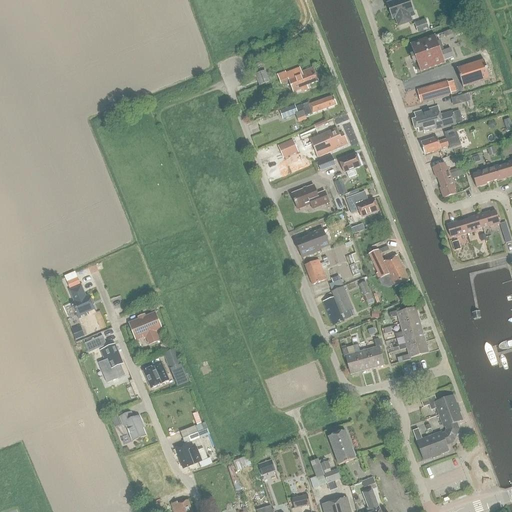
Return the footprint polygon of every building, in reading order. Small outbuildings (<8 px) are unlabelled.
[(396,17),(399,25),(411,21),(408,13),(412,11),(408,0),(400,0),(388,4),(393,18),(396,17)] [(415,24),(418,33),(429,29),(426,20),(415,24)] [(441,53),(435,36),(411,45),(421,73),(445,64),(444,61),(453,58),(450,50),(441,53)] [(484,61),(457,69),(463,89),(490,80),(484,61)] [(289,81),(289,82),(294,95),(309,90),(307,86),(319,81),(314,68),(302,72),(300,68),(286,73),(289,81)] [(266,71),(256,75),(260,86),(270,82),(266,71)] [(281,84),(286,82),(289,81),(286,73),(278,77),(281,84)] [(422,103),(451,95),(448,83),(419,91),(422,103)] [(473,94),(456,95),(457,104),(474,102),(473,94)] [(309,103),(303,105),(305,111),(303,112),(305,116),(337,105),(334,96),(310,105),(309,103)] [(296,107),(295,108),(297,113),(303,111),(303,112),(305,111),(303,105),(296,107)] [(295,106),(280,111),(283,120),(296,115),(295,114),(297,113),(295,108),(295,106)] [(423,131),(424,134),(453,125),(451,116),(440,119),(436,107),(413,114),(415,120),(412,121),(414,130),(417,129),(418,132),(423,131)] [(511,125),(510,117),(503,119),(506,128),(511,126),(511,125)] [(343,133),(339,134),(336,129),(311,140),(318,157),(348,144),(343,133)] [(455,130),(444,133),(446,140),(448,147),(448,148),(460,145),(455,130)] [(437,138),(420,143),(424,156),(441,151),(441,149),(448,147),(446,140),(438,143),(438,142),(437,138)] [(296,148),(293,140),(278,147),(281,154),(296,148)] [(487,150),(489,157),(496,155),(494,148),(487,150)] [(356,154),(339,160),(344,173),(346,173),(354,169),(361,167),(356,154)] [(333,161),(331,157),(321,161),(317,162),(321,173),(325,171),(335,167),(335,166),(335,165),(333,162),(333,161)] [(445,162),(431,167),(435,178),(437,178),(439,183),(452,178),(448,168),(447,168),(445,162)] [(500,166),(488,170),(491,182),(497,180),(498,183),(509,179),(504,166),(500,168),(500,166)] [(477,175),(472,176),(477,190),(487,187),(486,184),(491,182),(488,170),(477,173),(477,175)] [(452,178),(439,183),(441,188),(439,189),(443,200),(457,194),(455,189),(456,189),(452,178)] [(314,186),(292,195),(297,209),(310,204),(312,209),(329,203),(325,192),(318,195),(314,186)] [(344,186),(337,189),(339,195),(340,196),(347,193),(346,192),(344,186)] [(365,192),(345,199),(351,214),(359,211),(357,206),(368,201),(365,192)] [(368,201),(357,206),(359,211),(362,218),(379,212),(374,199),(368,201)] [(488,228),(499,225),(495,212),(489,214),(488,211),(478,214),(482,227),(487,226),(488,228)] [(477,229),(482,227),(478,214),(468,218),(468,220),(463,221),(466,234),(478,231),(477,229)] [(466,234),(463,221),(458,223),(457,221),(446,224),(450,237),(456,235),(456,237),(466,234)] [(511,243),(508,229),(502,231),(506,244),(511,243)] [(323,230),(313,234),(314,235),(296,242),(303,258),(321,251),(320,250),(330,246),(323,230)] [(458,241),(452,243),(454,252),(461,250),(458,241)] [(395,288),(409,281),(398,256),(384,262),(381,254),(389,250),(387,247),(370,255),(378,274),(377,275),(379,279),(390,275),(395,288)] [(313,285),(326,280),(319,260),(305,265),(313,285)] [(67,283),(67,284),(69,288),(70,289),(80,285),(77,278),(67,283)] [(329,285),(332,290),(343,286),(341,280),(333,283),(329,285)] [(365,282),(359,285),(364,296),(370,293),(365,282)] [(86,297),(81,286),(70,291),(75,302),(72,303),(65,306),(69,317),(77,314),(79,319),(87,315),(86,313),(95,309),(89,296),(86,297)] [(323,303),(333,325),(343,320),(341,315),(353,310),(344,287),(332,292),(334,298),(323,303)] [(397,311),(390,313),(391,318),(398,316),(400,324),(419,319),(416,308),(398,313),(397,311)] [(161,329),(155,314),(130,325),(136,339),(147,335),(151,344),(158,341),(155,332),(161,329)] [(403,332),(395,334),(397,339),(404,337),(404,336),(422,331),(419,319),(400,324),(403,332)] [(72,330),(76,340),(84,336),(80,327),(72,330)] [(406,344),(399,346),(400,351),(407,349),(407,347),(425,342),(422,331),(404,336),(404,337),(406,344)] [(101,347),(97,339),(85,344),(89,353),(101,347)] [(376,348),(368,350),(373,369),(385,365),(380,347),(381,347),(379,339),(374,340),(376,348)] [(399,363),(403,362),(411,360),(411,359),(429,353),(425,342),(407,347),(407,349),(409,355),(397,358),(399,363)] [(121,365),(123,364),(115,345),(101,351),(105,361),(107,365),(109,364),(111,369),(121,365)] [(358,345),(353,346),(355,354),(357,353),(362,372),(373,369),(368,350),(360,352),(358,345)] [(347,348),(342,349),(344,357),(346,357),(351,375),(362,372),(357,353),(355,354),(349,355),(347,348)] [(175,350),(164,355),(169,369),(181,365),(175,350)] [(125,376),(121,365),(111,369),(109,364),(107,365),(105,361),(99,364),(102,373),(109,370),(113,381),(125,376)] [(169,381),(161,364),(154,368),(153,367),(144,372),(152,389),(162,385),(162,384),(169,381)] [(435,396),(421,401),(424,407),(429,405),(431,411),(436,409),(439,416),(458,408),(454,396),(437,402),(435,396)] [(458,408),(439,416),(444,428),(445,427),(447,430),(446,432),(456,436),(459,429),(457,423),(463,421),(458,408)] [(133,419),(131,413),(120,417),(124,428),(127,427),(133,442),(136,440),(137,441),(139,442),(142,441),(143,439),(143,438),(146,436),(141,425),(143,424),(140,417),(133,419)] [(201,433),(198,434),(200,440),(204,438),(205,442),(207,442),(209,448),(210,447),(211,449),(215,448),(208,430),(207,431),(206,426),(200,428),(201,433)] [(189,437),(198,433),(196,427),(180,433),(183,439),(189,437)] [(418,429),(413,431),(424,461),(436,456),(429,437),(422,440),(418,429)] [(339,465),(356,459),(346,432),(329,438),(339,465)] [(441,432),(429,437),(436,456),(449,452),(446,446),(453,443),(456,436),(446,432),(445,433),(442,434),(441,432)] [(197,448),(194,449),(192,442),(175,449),(183,469),(202,462),(202,461),(198,451),(197,448)] [(198,451),(202,461),(207,459),(203,449),(198,451)] [(248,457),(233,462),(233,463),(237,472),(242,470),(241,468),(251,465),(248,457)] [(202,462),(199,463),(202,469),(213,464),(210,458),(207,459),(202,461),(202,462)] [(319,460),(310,463),(316,479),(325,476),(321,465),(319,460)] [(266,462),(258,465),(262,476),(270,474),(266,462)] [(325,476),(327,484),(341,480),(337,470),(331,472),(328,462),(321,465),(325,476)] [(366,480),(369,486),(375,484),(373,478),(372,478),(366,480)] [(380,511),(372,489),(362,493),(368,509),(366,509),(367,511),(380,511)] [(301,498),(298,498),(300,508),(303,507),(310,506),(308,496),(301,498)] [(351,511),(347,498),(322,505),(323,511),(351,511)] [(192,511),(188,500),(178,504),(177,502),(171,505),(173,511),(192,511)]
